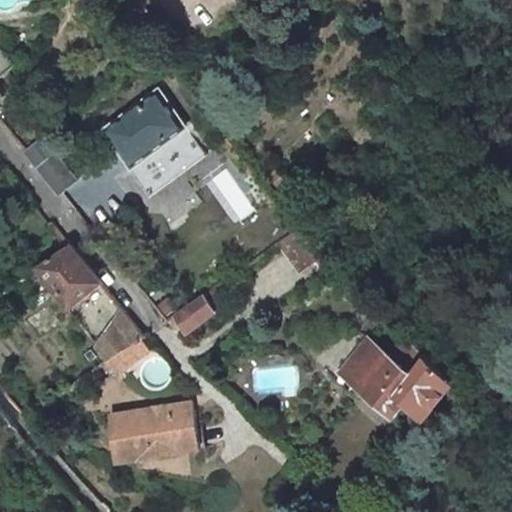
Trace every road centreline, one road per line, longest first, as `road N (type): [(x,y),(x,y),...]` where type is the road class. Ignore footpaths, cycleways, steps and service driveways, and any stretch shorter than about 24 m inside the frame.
road 1 (residential): [(0,137),(154,323)]
road 2 (track): [(0,403),(97,511)]
